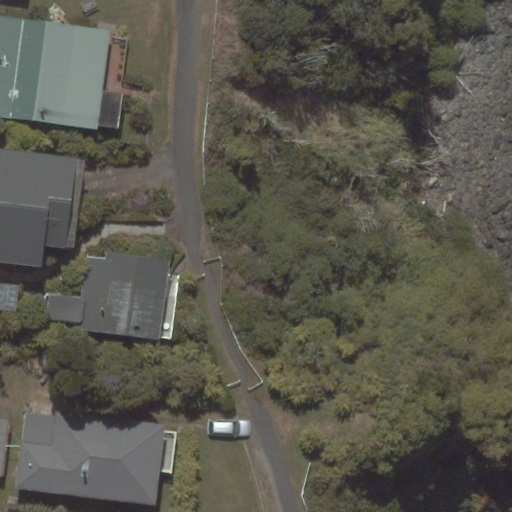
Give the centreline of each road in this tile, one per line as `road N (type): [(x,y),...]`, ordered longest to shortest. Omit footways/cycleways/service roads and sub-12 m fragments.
road 1 (residential): [(190,0),(185,166),(201,254)]
road 2 (residential): [(254,396),(291,511)]
